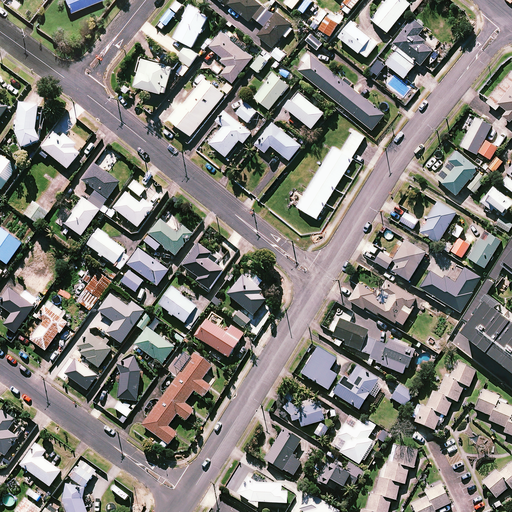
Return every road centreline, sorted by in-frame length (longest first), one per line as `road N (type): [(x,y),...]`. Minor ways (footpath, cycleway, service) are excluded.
road 1 (residential): [(320,281),(399,154),(507,16)]
road 2 (residential): [(75,86),(320,281)]
road 3 (residential): [(188,499),(320,281)]
road 4 (residential): [(0,365),(188,499)]
